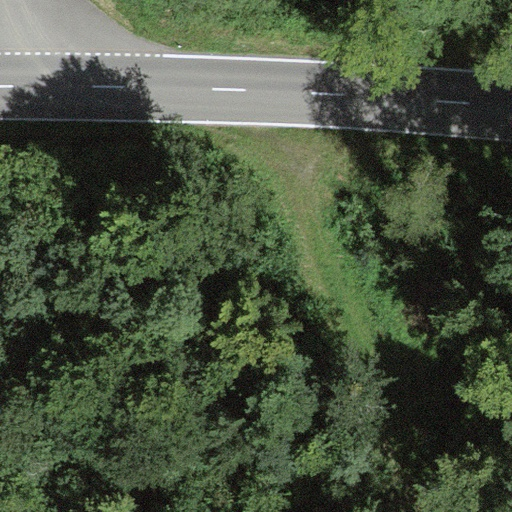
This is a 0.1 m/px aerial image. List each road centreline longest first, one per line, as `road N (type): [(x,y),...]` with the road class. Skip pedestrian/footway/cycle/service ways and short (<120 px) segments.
road 1 (primary): [(511,109),(0,89)]
road 2 (track): [(453,511),(255,95)]
